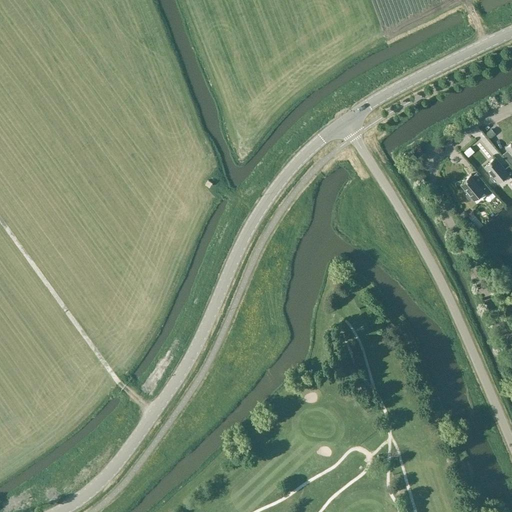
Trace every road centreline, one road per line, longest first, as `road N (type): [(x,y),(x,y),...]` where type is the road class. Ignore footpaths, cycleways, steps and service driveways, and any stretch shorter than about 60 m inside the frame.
road 1 (tertiary): [(61,511),(115,467),(151,417),(270,195),(346,121)]
road 2 (unclassified): [(511,444),(472,346),(346,121)]
road 3 (tertiary): [(346,121),(511,32)]
